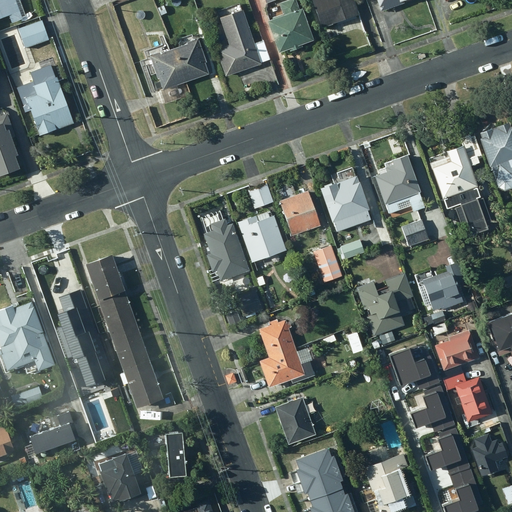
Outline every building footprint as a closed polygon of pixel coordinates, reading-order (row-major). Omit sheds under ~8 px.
[(0,0),(0,18),(10,15),(12,22),(23,19),(16,0),(0,0)] [(314,40),(303,8),(300,9),(296,0),(287,0),(280,3),(285,15),(269,21),(280,52),(290,49),(291,52),(303,48),(302,45),(314,40)] [(361,14),(355,0),(313,0),(323,27),(361,14)] [(378,0),(382,11),(406,3),(405,1),(407,0),(378,0)] [(255,43),(244,9),(242,11),(239,3),(218,11),(230,45),(217,50),(226,77),(263,64),(262,63),(270,60),(264,40),(255,43)] [(167,13),(164,5),(159,7),(162,16),(167,13)] [(49,39),(42,20),(18,29),(26,48),(49,39)] [(343,21),(324,28),(328,39),(347,32),(343,21)] [(188,44),(175,48),(186,82),(209,74),(205,62),(207,62),(199,38),(187,42),(188,44)] [(163,90),(186,82),(175,48),(169,50),(167,43),(150,49),(152,54),(150,55),(159,79),(160,79),(163,90)] [(26,98),(40,135),(73,123),(57,77),(34,85),(37,94),(26,98)] [(0,175),(17,169),(12,156),(16,155),(10,139),(14,137),(5,114),(0,115),(0,175)] [(483,137),(481,138),(498,187),(506,191),(511,188),(511,127),(511,128),(510,122),(481,133),(483,137)] [(463,146),(429,158),(444,200),(479,187),(472,166),(481,163),(479,159),(483,157),(476,135),(471,137),(471,134),(460,138),(463,146)] [(388,172),(376,176),(386,204),(387,204),(391,213),(401,210),(399,204),(410,200),(414,211),(425,207),(420,193),(422,192),(409,155),(393,160),(395,165),(386,168),(388,172)] [(370,210),(358,176),(333,185),(333,182),(324,185),(325,187),(321,189),(336,232),(372,219),(368,210),(370,210)] [(267,183),(248,190),(255,209),(274,202),(267,183)] [(309,191),(280,201),(292,236),(321,226),(309,191)] [(268,212),(238,222),(252,263),(287,251),(275,216),(270,217),(268,212)] [(250,271),(233,223),(228,225),(226,219),(211,224),(213,231),(204,234),(211,254),(207,255),(213,272),(216,270),(220,281),(250,271)] [(422,219),(402,226),(409,247),(429,240),(422,219)] [(341,237),(335,239),(338,248),(344,246),(341,237)] [(357,242),(336,249),(340,262),(361,255),(357,242)] [(332,246),(313,252),(324,283),(343,277),(332,246)] [(114,255),(87,264),(99,300),(126,291),(114,255)] [(435,312),(464,302),(457,284),(468,280),(462,261),(448,265),(449,271),(424,279),(435,312)] [(374,282),(357,288),(365,310),(370,308),(372,316),(368,317),(374,336),(405,325),(397,303),(414,297),(405,273),(386,280),(388,287),(377,290),(374,282)] [(263,277),(257,279),(259,286),(265,284),(263,277)] [(315,294),(312,284),(306,285),(309,296),(315,294)] [(89,311),(81,289),(58,297),(64,312),(58,315),(62,326),(56,328),(68,362),(77,359),(87,387),(107,380),(82,313),(89,311)] [(263,311),(256,290),(236,297),(243,317),(263,311)] [(126,291),(99,300),(112,336),(139,327),(126,291)] [(476,310),(472,301),(460,306),(464,316),(476,310)] [(511,314),(489,323),(500,355),(511,351),(511,314)] [(51,373),(32,320),(13,325),(12,322),(0,326),(0,361),(2,360),(13,393),(27,388),(25,382),(51,373)] [(254,331),(264,360),(291,352),(281,323),(273,325),(272,322),(264,324),(265,328),(254,331)] [(139,327),(112,336),(124,372),(151,363),(139,327)] [(435,346),(444,370),(480,358),(471,333),(435,346)] [(335,342),(331,334),(320,339),(323,347),(335,342)] [(410,349),(390,356),(400,386),(431,376),(426,360),(415,363),(410,349)] [(300,377),(291,352),(264,360),(255,364),(264,390),(300,377)] [(151,363),(124,372),(137,408),(164,399),(151,363)] [(447,388),(466,381),(461,366),(442,372),(447,388)] [(322,367),(304,374),(308,383),(326,376),(322,367)] [(231,374),(222,377),(225,386),(234,383),(231,374)] [(480,377),(455,386),(469,423),(493,414),(480,377)] [(385,406),(378,384),(366,388),(373,410),(385,406)] [(38,387),(11,396),(15,408),(43,399),(38,387)] [(415,416),(420,431),(450,419),(441,394),(424,400),(428,411),(415,416)] [(316,435),(303,397),(275,407),(289,445),(316,435)] [(68,437),(61,417),(25,430),(33,450),(68,437)] [(14,451),(5,425),(0,427),(0,457),(7,455),(6,453),(14,451)] [(187,476),(183,433),(166,435),(170,478),(187,476)] [(428,457),(433,471),(463,460),(454,434),(437,440),(441,452),(428,457)] [(477,447),(472,449),(482,476),(499,470),(496,461),(509,457),(503,442),(499,444),(498,440),(492,442),(489,434),(474,439),(477,447)] [(330,448),(295,461),(302,480),(337,468),(330,448)] [(129,454),(99,464),(109,496),(111,495),(112,499),(109,500),(113,511),(125,507),(124,503),(130,501),(129,499),(141,495),(129,454)] [(408,466),(404,454),(365,468),(373,492),(375,492),(380,505),(378,506),(380,511),(401,511),(403,511),(402,510),(407,508),(407,506),(415,503),(402,469),(408,466)] [(337,468),(302,480),(309,500),(344,488),(337,468)] [(445,507),(447,511),(474,511),(481,510),(471,484),(455,490),(459,502),(445,507)] [(511,503),(511,485),(503,489),(508,505),(511,503)] [(344,488),(309,500),(313,511),(339,511),(351,508),(344,488)] [(213,511),(209,500),(196,504),(197,507),(183,511),(213,511)]
